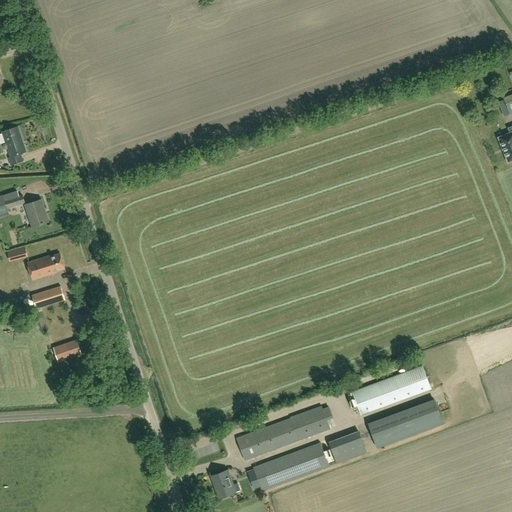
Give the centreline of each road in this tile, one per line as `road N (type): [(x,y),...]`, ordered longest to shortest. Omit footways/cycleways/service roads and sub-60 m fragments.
road 1 (unclassified): [(181,511),(17,0)]
road 2 (unknown): [(162,454),(224,434),(237,441),(231,465),(170,477)]
